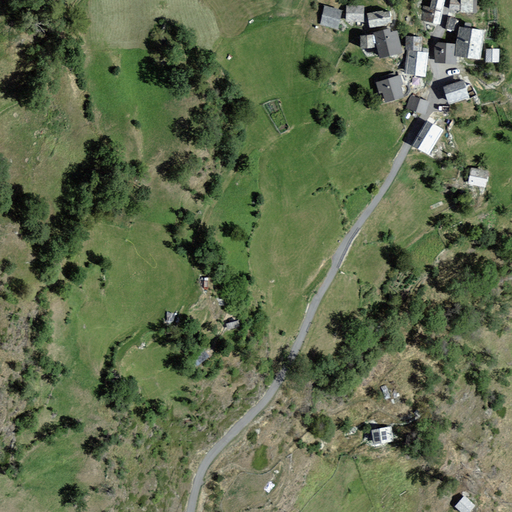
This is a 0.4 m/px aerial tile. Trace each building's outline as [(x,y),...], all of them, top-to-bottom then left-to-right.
[(440,24),(445,0),(430,0),(430,6),(423,5),(420,20),(440,24)] [(460,11),(460,0),(448,0),(448,10),(460,11)] [(460,0),(460,11),(460,12),(476,13),(476,0),(460,0)] [(364,5),(346,5),(345,21),(364,22),(364,5)] [(342,10),(324,6),(320,25),(338,29),(342,10)] [(383,10),(367,13),(369,28),(385,25),(385,23),(391,22),(389,11),(383,12),(383,10)] [(456,30),(458,19),(448,17),(445,29),(456,30)] [(484,30),(458,26),(455,43),(455,56),(479,60),(484,30)] [(396,27),(373,32),(380,58),(402,53),(396,27)] [(373,35),(359,35),(360,48),(374,47),(373,35)] [(422,36),(405,36),(405,50),(422,51),(422,36)] [(434,63),(455,64),(455,56),(455,43),(438,42),(435,46),(434,63)] [(499,49),(485,49),(485,62),(499,62),(499,49)] [(428,53),(407,50),(404,74),(425,77),(428,53)] [(403,85),(400,75),(376,83),(379,92),(382,91),(385,103),(404,97),(401,85),(403,85)] [(464,80),(443,87),(449,105),(470,98),(464,80)] [(429,102),(411,95),(406,108),(425,115),(429,102)] [(428,155),(443,130),(428,120),(412,145),(428,155)] [(488,171),(471,167),(468,184),(485,187),(488,171)] [(397,429),(378,433),(381,447),(400,444),(397,429)] [(487,511),(489,510),(474,500),(466,511),(487,511)]
